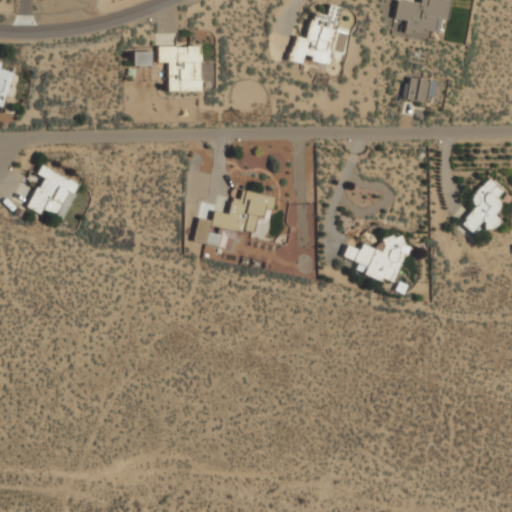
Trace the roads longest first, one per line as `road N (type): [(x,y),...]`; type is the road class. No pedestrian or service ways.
road 1 (residential): [(0,132),(511,126)]
road 2 (residential): [(0,27),(138,0)]
